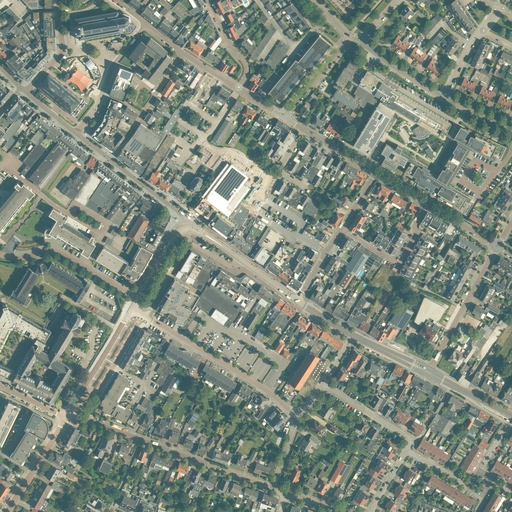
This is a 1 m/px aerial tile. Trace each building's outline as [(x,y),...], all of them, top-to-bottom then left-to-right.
[(22,0),(31,8),(53,7),(52,0),(22,0)] [(128,0),(129,1),(127,3),(136,10),(141,3),(137,0),(128,0)] [(173,7),(172,7),(165,0),(159,0),(159,1),(160,2),(164,6),(169,10),(169,11),(171,9),(173,7)] [(193,0),(197,6),(189,11),(193,15),(204,8),(202,5),(205,4),(202,0),(193,0)] [(216,9),(231,2),(229,0),(224,0),(222,1),(221,0),(219,0),(213,3),(216,9)] [(233,0),(231,2),(216,9),(219,15),(232,8),(231,6),(238,2),(236,0),(233,0)] [(452,10),(459,5),(455,0),(454,0),(452,2),(450,0),(447,3),(452,10)] [(178,20),(182,15),(187,9),(179,1),(173,7),(171,9),(176,13),(174,16),(178,20)] [(288,12),(295,7),(291,2),(292,2),(291,2),(290,3),(285,8),(288,12)] [(456,16),(463,10),(459,5),(452,10),(456,16)] [(148,20),(154,11),(147,6),(141,14),(148,20)] [(169,11),(169,10),(164,6),(160,12),(163,16),(169,11)] [(406,23),(407,18),(410,14),(412,16),(415,13),(407,6),(400,15),(402,17),(401,18),(406,23)] [(9,7),(6,10),(17,21),(17,22),(20,18),(9,7)] [(292,17),(299,12),(295,7),(288,12),(292,17)] [(418,9),(415,12),(422,18),(425,15),(418,9)] [(131,22),(130,18),(130,17),(129,16),(124,13),(123,14),(123,11),(118,12),(117,10),(116,11),(117,11),(112,12),(112,11),(111,11),(111,12),(107,13),(107,12),(106,12),(106,13),(102,14),(102,13),(101,13),(101,14),(96,15),(96,14),(95,14),(96,15),(91,16),(91,15),(90,15),(91,16),(86,17),(86,16),(85,16),(86,17),(82,17),(81,17),(81,18),(76,18),(75,18),(77,25),(74,25),(76,33),(78,33),(79,40),(80,40),(80,39),(84,38),(85,39),(85,38),(89,37),(89,38),(90,38),(90,37),(94,36),(94,37),(95,37),(95,36),(99,35),(99,36),(100,36),(100,35),(104,34),(105,35),(105,34),(110,34),(111,34),(110,33),(115,33),(116,33),(116,35),(116,36),(131,33),(136,26),(133,24),(131,23),(131,22)] [(460,21),(467,15),(463,10),(456,16),(460,21)] [(160,18),(158,16),(160,14),(156,11),(154,13),(153,13),(154,11),(148,20),(155,25),(160,18)] [(54,25),(53,17),(34,18),(33,12),(32,12),(30,14),(34,20),(38,20),(39,28),(44,27),(44,26),(54,25)] [(296,22),(303,17),(299,12),(292,17),(296,22)] [(262,16),(259,18),(264,23),(268,18),(264,13),(262,16)] [(54,30),(54,25),(44,26),(44,27),(39,28),(38,20),(34,20),(30,14),(29,15),(39,31),(54,30)] [(231,14),(225,17),(228,23),(234,20),(231,14)] [(41,35),(39,31),(29,15),(24,19),(26,22),(31,30),(33,32),(38,40),(43,48),(43,49),(50,55),(55,51),(56,49),(55,41),(42,41),(42,35),(41,35)] [(463,26),(471,21),(467,15),(460,21),(463,26)] [(299,27),(306,22),(303,17),(296,22),(299,27)] [(175,25),(170,21),(166,18),(163,21),(162,21),(157,27),(167,35),(172,28),(175,25)] [(264,23),(264,24),(265,25),(270,28),(273,24),(268,18),(264,23)] [(241,26),(240,27),(238,23),(239,22),(238,19),(232,22),(226,25),(227,28),(226,29),(229,34),(236,31),(241,26)] [(212,30),(217,25),(213,21),(208,27),(212,30)] [(471,21),(463,26),(467,31),(471,29),(472,29),(474,28),(474,27),(475,26),(471,21)] [(26,22),(22,25),(27,33),(31,30),(26,22)] [(309,28),(311,27),(310,27),(306,22),(299,27),(303,32),(309,28)] [(14,25),(10,29),(17,38),(23,44),(25,47),(31,42),(29,39),(24,35),(24,34),(22,32),(18,27),(15,24),(14,25)] [(172,28),(167,35),(172,39),(176,35),(177,35),(179,32),(181,33),(186,26),(182,24),(176,31),(172,28)] [(240,34),(247,28),(243,24),(241,26),(236,31),(229,34),(232,40),(239,37),(238,35),(239,33),(240,34)] [(183,37),(187,31),(188,30),(187,28),(186,26),(181,33),(174,41),(179,44),(180,45),(183,48),(184,46),(189,40),(185,38),(184,37),(183,37)] [(0,56),(4,61),(7,58),(13,53),(23,44),(17,38),(10,29),(9,30),(6,33),(2,36),(7,42),(8,40),(12,45),(10,47),(11,48),(9,50),(3,44),(2,42),(0,43),(0,56)] [(424,37),(420,33),(420,34),(418,37),(414,42),(419,46),(425,38),(424,37)] [(251,41),(248,38),(244,34),(237,40),(238,40),(240,43),(237,45),(242,50),(249,43),(249,42),(251,41)] [(457,40),(459,38),(453,34),(451,37),(450,39),(449,38),(447,41),(456,48),(460,43),(457,40)] [(399,40),(401,37),(398,35),(392,44),(398,48),(402,42),(399,40)] [(190,40),(186,47),(191,51),(196,44),(198,40),(193,36),(190,40)] [(222,40),(220,36),(219,37),(216,40),(211,47),(210,49),(213,50),(213,51),(214,51),(218,45),(221,41),(221,40),(222,40)] [(279,102),(282,98),(283,99),(305,73),(308,75),(310,72),(331,45),(320,36),(297,64),(295,63),(294,64),(294,63),(269,93),(279,101),(279,102)] [(148,77),(148,78),(153,82),(162,72),(161,71),(171,58),(166,54),(165,53),(167,51),(150,37),(146,42),(147,42),(145,44),(141,41),(129,56),(138,64),(137,65),(133,64),(132,64),(131,65),(131,66),(131,67),(132,68),(136,70),(135,72),(134,71),(130,83),(131,83),(131,84),(131,85),(131,86),(132,86),(132,87),(133,87),(134,88),(135,88),(136,88),(136,87),(137,87),(138,86),(138,85),(138,84),(138,83),(137,82),(143,74),(148,77)] [(210,48),(216,41),(213,38),(207,45),(210,48)] [(51,56),(50,55),(43,49),(43,48),(38,40),(31,44),(34,50),(38,54),(39,54),(46,60),(46,61),(51,56)] [(198,56),(206,45),(198,40),(196,44),(191,51),(198,56)] [(490,44),(490,45),(486,43),(486,42),(484,40),(483,41),(482,41),(479,47),(490,52),(491,50),(493,45),(490,44)] [(398,48),(403,52),(410,43),(407,41),(405,44),(402,42),(398,48)] [(431,42),(431,41),(430,42),(433,45),(427,53),(430,55),(437,46),(436,45),(431,42)] [(444,43),(443,46),(445,47),(445,48),(445,49),(448,51),(452,53),(453,54),(453,53),(456,48),(447,41),(446,41),(444,43)] [(34,50),(31,44),(31,42),(25,47),(29,51),(33,56),(31,57),(34,59),(41,66),(46,60),(39,54),(38,54),(34,50)] [(256,48),(257,47),(253,44),(252,45),(249,43),(242,50),(246,54),(249,51),(252,55),(253,53),(255,50),(256,48)] [(29,51),(25,47),(23,44),(13,53),(7,58),(4,61),(8,64),(8,65),(9,64),(12,67),(21,58),(22,58),(29,51)] [(285,44),(284,46),(282,49),(280,51),(279,54),(277,56),(275,59),(274,61),(272,64),(276,66),(290,47),(285,44)] [(440,48),(437,46),(430,55),(433,57),(440,48)] [(418,49),(415,47),(409,56),(415,60),(421,51),(418,49)] [(487,58),(490,52),(479,47),(476,52),(485,56),(487,58)] [(211,53),(213,50),(210,49),(205,56),(214,62),(214,61),(218,63),(221,58),(217,55),(216,56),(211,53)] [(30,59),(31,57),(33,56),(29,51),(22,58),(21,58),(12,67),(12,68),(11,68),(12,69),(15,72),(16,71),(22,66),(21,65),(25,60),(27,61),(30,59)] [(427,55),(424,53),(421,51),(415,60),(420,64),(427,55)] [(503,51),(500,58),(506,61),(509,54),(503,51)] [(482,62),(485,56),(476,52),(473,59),(482,62)] [(257,59),(258,56),(253,53),(252,55),(250,57),(260,64),(262,62),(257,59)] [(37,70),(41,66),(34,59),(31,57),(30,59),(32,61),(29,63),(30,64),(37,70)] [(36,71),(37,70),(30,64),(29,63),(32,61),(30,59),(27,61),(27,66),(26,67),(29,70),(34,74),(37,71),(36,71)] [(193,77),(191,81),(187,79),(184,83),(193,88),(202,75),(198,72),(197,74),(186,67),(189,63),(183,59),(178,67),(193,77)] [(262,61),(274,70),(276,67),(263,59),(262,61)] [(432,72),(438,64),(438,63),(435,61),(433,59),(426,68),(432,72)] [(479,68),(482,62),(473,59),(471,65),(479,68)] [(27,66),(27,61),(25,60),(21,65),(22,66),(16,71),(17,72),(22,77),(29,70),(26,67),(27,66)] [(353,76),(354,75),(359,66),(350,60),(346,68),(345,67),(334,85),(338,88),(333,96),(354,109),(355,109),(358,103),(360,100),(355,97),(343,90),(349,79),(352,81),(353,78),(354,77),(353,76)] [(231,73),(232,71),(235,66),(232,64),(233,63),(229,61),(227,64),(223,62),(218,69),(224,72),(226,69),(231,73)] [(439,68),(437,66),(438,64),(432,72),(437,76),(444,67),(441,65),(439,68)] [(130,83),(134,71),(134,70),(133,71),(120,66),(120,65),(119,67),(109,95),(123,100),(130,83)] [(247,87),(253,91),(258,84),(256,83),(258,79),(257,78),(258,76),(264,69),(262,67),(255,75),(253,74),(250,80),(252,81),(247,87)] [(480,72),(485,74),(489,76),(490,77),(491,74),(490,73),(491,73),(483,69),(482,69),(481,69),(480,72)] [(28,80),(34,74),(29,70),(22,77),(26,81),(28,80)] [(485,74),(480,72),(476,70),(474,73),(473,75),(472,77),(481,81),(485,74)] [(356,95),(355,97),(360,100),(358,103),(360,104),(368,109),(373,112),(380,100),(396,110),(420,124),(419,125),(413,129),(417,135),(420,133),(423,137),(424,137),(425,137),(426,136),(427,136),(428,135),(429,134),(430,132),(431,130),(439,135),(440,133),(443,134),(445,131),(448,132),(449,129),(452,124),(397,90),(396,91),(383,83),(383,82),(383,81),(367,71),(364,77),(363,76),(361,80),(362,80),(354,93),(356,95)] [(49,73),(37,87),(70,114),(81,100),(49,73)] [(206,84),(212,89),(217,81),(207,74),(200,85),(204,87),(206,84)] [(467,89),(470,82),(467,81),(468,79),(464,78),(461,86),(467,89)] [(165,86),(172,91),(177,83),(182,87),(184,84),(177,79),(174,83),(170,80),(165,86)] [(467,89),(473,92),(477,83),(473,82),(473,83),(470,82),(467,89)] [(0,103),(2,105),(13,92),(6,85),(4,88),(3,87),(1,90),(0,89),(0,103)] [(168,98),(172,91),(165,86),(161,93),(166,96),(163,100),(171,105),(173,102),(168,98)] [(485,97),(488,90),(486,89),(486,88),(482,86),(479,94),(485,97)] [(226,100),(231,93),(221,87),(217,94),(214,92),(209,100),(214,103),(218,97),(220,98),(221,97),(226,100)] [(488,90),(485,97),(491,100),(493,95),(495,96),(499,89),(495,87),(493,91),(491,90),(491,91),(488,90)] [(319,90),(317,92),(330,101),(332,99),(319,90)] [(308,99),(310,101),(314,96),(318,99),(321,96),(315,91),(308,99)] [(4,112),(0,116),(0,126),(5,131),(13,122),(20,112),(19,111),(26,103),(26,102),(25,102),(19,97),(18,97),(18,96),(18,95),(16,97),(4,112)] [(503,106),(506,99),(503,98),(504,97),(500,95),(497,103),(503,106)] [(120,108),(122,103),(110,98),(108,106),(107,106),(107,107),(117,110),(126,114),(135,119),(138,113),(127,105),(124,110),(120,108)] [(138,104),(144,107),(147,101),(142,98),(138,104)] [(168,109),(162,105),(164,102),(158,98),(157,99),(156,99),(155,100),(156,101),(154,104),(158,107),(157,110),(164,115),(169,118),(171,115),(166,112),(168,109)] [(503,106),(509,109),(511,102),(511,100),(509,99),(509,100),(506,99),(503,106)] [(237,100),(230,110),(237,114),(243,104),(237,100)] [(356,140),(353,145),(361,150),(360,150),(361,151),(362,149),(365,151),(364,152),(370,155),(377,144),(377,143),(381,137),(382,137),(381,137),(383,133),(382,132),(383,129),(385,130),(386,130),(385,130),(387,126),(386,125),(387,123),(389,124),(390,123),(389,122),(391,119),(391,120),(392,119),(391,119),(392,116),(393,117),(393,116),(395,113),(396,110),(380,100),(373,112),(370,117),(372,118),(370,121),(369,120),(366,123),(368,125),(366,127),(365,127),(362,130),(364,131),(362,134),(360,133),(358,137),(359,138),(360,138),(358,141),(356,140)] [(328,110),(332,105),(328,101),(324,107),(328,110)] [(29,113),(33,108),(28,105),(28,104),(27,103),(26,103),(19,111),(20,112),(13,122),(5,131),(2,136),(8,141),(10,139),(16,130),(20,127),(23,121),(25,118),(24,118),(27,115),(28,113),(29,113)] [(307,107),(309,105),(306,103),(304,106),(304,105),(300,110),(302,111),(300,113),(305,117),(310,109),(307,107)] [(242,123),(251,109),(247,106),(242,113),(244,114),(242,117),(241,117),(239,121),(242,123)] [(131,124),(135,119),(126,114),(117,110),(107,107),(105,113),(117,118),(131,124)] [(128,141),(117,154),(130,164),(145,143),(157,150),(167,133),(170,130),(176,120),(179,115),(182,111),(176,107),(162,129),(153,123),(150,128),(141,122),(133,134),(128,141)] [(35,113),(36,111),(33,108),(29,113),(28,113),(27,115),(24,118),(25,118),(23,121),(20,127),(16,130),(19,133),(22,129),(25,131),(28,126),(37,114),(35,113)] [(251,109),(242,123),(245,125),(248,121),(247,121),(249,118),(251,119),(256,112),(251,109)] [(162,118),(164,115),(157,110),(155,112),(152,111),(150,114),(148,113),(144,119),(150,123),(154,116),(158,119),(160,116),(162,118)] [(316,126),(325,114),(323,112),(319,118),(317,117),(312,123),(316,126)] [(36,133),(46,120),(38,113),(37,114),(28,126),(25,131),(27,133),(31,129),(36,132),(36,133)] [(127,132),(131,124),(117,118),(105,113),(102,121),(92,135),(98,139),(110,124),(121,128),(120,130),(127,132)] [(259,122),(264,126),(266,124),(265,123),(268,120),(267,119),(267,118),(264,116),(263,117),(260,114),(251,128),(255,130),(257,126),(256,126),(259,122)] [(329,121),(326,119),(328,115),(326,114),(325,114),(316,126),(318,127),(321,129),(322,127),(324,129),(327,125),(332,118),(331,117),(329,121)] [(212,140),(219,144),(232,123),(225,119),(212,140)] [(278,119),(271,130),(278,135),(281,130),(285,124),(278,119)] [(331,133),(335,126),(333,124),(335,121),(332,119),(326,129),(331,133)] [(35,145),(52,124),(46,120),(36,133),(36,132),(30,140),(17,157),(22,161),(35,144),(35,145)] [(32,169),(62,132),(52,124),(35,145),(35,144),(22,161),(27,165),(32,169)] [(124,136),(127,132),(120,130),(121,128),(110,124),(98,139),(113,151),(124,136)] [(285,124),(281,130),(286,133),(290,127),(285,124)] [(335,126),(331,133),(337,136),(343,126),(340,124),(338,127),(335,126)] [(262,128),(258,135),(261,138),(262,137),(266,130),(262,128)] [(469,130),(465,128),(464,130),(460,128),(454,137),(458,139),(459,139),(469,145),(473,147),(473,148),(477,150),(477,149),(481,151),(480,151),(484,153),(485,153),(488,154),(488,155),(494,158),(495,155),(496,156),(500,158),(505,149),(505,148),(504,148),(501,147),(502,145),(500,143),(498,142),(498,143),(497,145),(494,143),(495,141),(492,140),(490,139),(490,141),(486,139),(487,137),(485,136),(483,135),(483,136),(482,137),(479,136),(480,134),(477,132),(476,132),(473,136),(471,135),(470,135),(469,134),(470,134),(467,133),(469,130)] [(261,138),(260,140),(263,143),(270,133),(266,130),(261,138)] [(280,144),(271,157),(278,162),(287,148),(288,146),(289,147),(297,135),(296,134),(295,136),(294,135),(294,134),(289,131),(282,142),(281,141),(283,137),(282,137),(280,138),(278,139),(277,142),(280,144)] [(68,149),(69,148),(70,149),(71,150),(77,144),(75,143),(74,142),(62,132),(32,169),(27,165),(21,172),(38,186),(68,149)] [(241,137),(236,133),(228,145),(233,148),(241,137)] [(175,139),(167,134),(157,151),(150,162),(151,163),(147,168),(142,176),(147,179),(152,172),(154,173),(160,164),(163,159),(165,155),(175,139)] [(8,148),(15,140),(11,137),(10,139),(8,141),(5,145),(8,148)] [(298,153),(303,156),(302,158),(306,161),(309,156),(313,149),(310,146),(311,144),(308,143),(308,142),(307,142),(305,141),(298,153)] [(452,154),(445,165),(448,167),(446,170),(443,168),(438,177),(448,184),(451,179),(450,179),(456,170),(461,161),(466,152),(467,152),(469,148),(459,141),(453,151),(456,153),(455,155),(452,154)] [(410,147),(418,152),(421,147),(413,143),(410,147)] [(77,144),(71,150),(67,156),(68,156),(68,157),(74,162),(73,163),(73,164),(74,163),(77,158),(76,157),(83,149),(77,144)] [(150,162),(157,151),(145,144),(130,166),(129,167),(140,174),(149,162),(150,162)] [(409,157),(395,149),(387,144),(383,150),(387,153),(385,155),(386,155),(383,162),(386,164),(392,168),(392,167),(395,169),(399,163),(400,164),(401,162),(405,164),(409,157)] [(177,158),(184,148),(180,145),(173,155),(177,158)] [(316,167),(323,155),(319,152),(320,150),(318,149),(318,148),(317,148),(315,147),(313,149),(309,156),(314,159),(311,164),(316,167)] [(79,167),(80,165),(80,166),(89,153),(84,149),(77,158),(74,163),(79,167)] [(196,152),(190,160),(195,164),(201,155),(196,152)] [(93,169),(99,160),(92,155),(85,164),(93,169)] [(164,168),(170,159),(165,155),(163,159),(160,164),(154,173),(152,172),(147,179),(154,184),(164,168)] [(316,167),(320,169),(323,164),(328,168),(334,159),(332,157),(331,157),(328,155),(327,157),(323,155),(316,167)] [(338,168),(341,164),(343,161),(337,157),(335,161),(334,161),(327,171),(331,174),(334,169),(337,171),(338,169),(338,168),(339,168),(338,168)] [(303,166),(306,161),(302,158),(299,163),(293,160),(288,169),(290,170),(291,171),(293,172),(295,171),(298,173),(303,166)] [(413,158),(411,161),(405,172),(408,174),(410,172),(417,176),(415,178),(419,180),(418,182),(422,185),(423,183),(430,187),(428,189),(432,191),(434,189),(440,193),(438,197),(442,200),(443,197),(446,199),(445,202),(449,204),(450,202),(453,204),(452,206),(456,208),(457,206),(460,208),(459,210),(463,212),(464,210),(468,213),(473,203),(470,201),(469,201),(468,201),(469,198),(464,195),(463,195),(460,193),(457,190),(456,191),(453,189),(453,188),(449,186),(449,187),(435,178),(428,173),(428,174),(425,172),(426,170),(422,167),(415,163),(413,162),(415,159),(413,158)] [(182,167),(175,162),(170,159),(164,168),(154,184),(166,192),(167,190),(171,183),(169,182),(173,175),(175,177),(177,174),(175,172),(177,168),(180,170),(182,167)] [(101,182),(110,169),(99,160),(93,169),(89,175),(90,175),(74,199),(85,205),(101,182)] [(226,162),(197,202),(200,204),(198,207),(204,212),(203,212),(209,216),(210,216),(212,217),(209,221),(222,233),(222,234),(226,237),(226,236),(230,239),(236,230),(237,230),(247,214),(249,210),(239,202),(250,188),(242,182),(246,176),(226,162)] [(348,173),(352,166),(346,163),(342,170),(341,171),(338,177),(340,179),(343,174),(342,174),(344,171),(348,173)] [(308,179),(316,167),(311,164),(308,169),(303,166),(298,173),(297,175),(299,176),(300,177),(303,178),(304,176),(308,179)] [(208,169),(204,166),(199,172),(201,173),(198,176),(195,177),(194,177),(190,184),(190,187),(190,188),(191,188),(190,190),(192,191),(193,189),(193,190),(194,190),(197,189),(198,189),(202,182),(202,179),(201,178),(203,175),(204,175),(208,169)] [(348,174),(345,181),(350,183),(349,184),(354,177),(358,170),(352,166),(348,173),(348,174)] [(322,178),(317,174),(320,169),(316,167),(308,179),(312,181),(311,183),(314,185),(313,185),(314,186),(314,185),(317,187),(322,178)] [(65,185),(61,190),(65,193),(64,194),(73,200),(73,199),(74,199),(90,175),(89,175),(81,169),(78,173),(73,180),(70,178),(66,183),(65,185)] [(98,213),(124,180),(110,169),(101,182),(85,205),(98,213)] [(337,171),(333,177),(336,179),(338,177),(341,171),(338,169),(337,171)] [(365,178),(367,175),(358,170),(354,177),(349,184),(348,186),(352,188),(355,183),(355,182),(356,179),(358,180),(356,182),(361,185),(363,181),(363,180),(364,180),(365,178)] [(0,238),(6,243),(14,234),(22,240),(19,244),(20,245),(23,245),(26,245),(31,245),(34,244),(39,242),(41,240),(43,239),(44,238),(46,235),(47,236),(48,236),(49,236),(50,235),(51,235),(52,235),(52,234),(87,256),(95,243),(96,241),(92,239),(94,236),(91,234),(90,237),(89,238),(92,239),(96,241),(95,243),(86,237),(87,236),(90,230),(67,216),(57,209),(53,207),(35,192),(23,182),(21,181),(10,171),(8,174),(6,176),(4,179),(0,175),(0,238)] [(171,183),(167,190),(178,198),(182,191),(182,190),(183,190),(185,187),(179,183),(178,183),(176,182),(177,180),(175,179),(171,184),(171,183)] [(105,217),(130,185),(124,180),(98,213),(105,217)] [(283,181),(281,180),(275,189),(281,192),(278,197),(282,200),(285,195),(289,188),(285,185),(286,184),(284,182),(283,181)] [(382,193),(386,187),(381,183),(379,187),(376,185),(371,192),(375,195),(376,193),(380,196),(382,193)] [(487,190),(490,193),(495,186),(492,184),(487,190)] [(124,201),(134,188),(130,185),(105,217),(109,220),(118,208),(122,203),(124,201)] [(291,206),(299,194),(295,191),(296,189),(293,188),(294,187),(293,187),(290,186),(289,188),(285,195),(290,198),(287,203),(291,206)] [(387,197),(392,190),(386,187),(382,193),(384,195),(381,200),(384,202),(387,197)] [(138,197),(140,195),(141,193),(134,188),(124,201),(122,203),(126,206),(124,209),(126,211),(135,199),(136,199),(137,198),(138,197)] [(511,200),(511,196),(511,195),(511,193),(511,192),(506,188),(502,194),(505,196),(503,199),(510,204),(511,200)] [(299,203),(304,207),(307,201),(310,198),(307,197),(308,196),(307,196),(304,194),(303,196),(299,194),(291,206),(295,209),(299,203)] [(396,206),(401,198),(394,194),(392,198),(391,197),(388,202),(392,204),(396,206)] [(161,209),(159,208),(158,208),(159,207),(142,196),(137,204),(140,206),(139,208),(143,210),(141,214),(140,214),(127,236),(136,241),(136,242),(146,225),(150,220),(149,220),(152,216),(153,216),(155,218),(161,209)] [(503,199),(500,197),(494,206),(501,210),(502,208),(506,210),(510,204),(503,199)] [(402,213),(406,206),(405,206),(408,202),(401,198),(396,206),(400,209),(398,212),(400,213),(402,213)] [(374,208),(375,205),(377,206),(378,203),(373,200),(371,203),(367,200),(363,206),(369,209),(372,211),(374,207),(374,208)] [(307,201),(304,207),(302,210),(313,216),(318,208),(314,206),(311,204),(307,201)] [(414,214),(419,206),(412,202),(407,212),(410,213),(411,212),(414,214)] [(118,208),(109,220),(119,225),(126,215),(118,208)] [(333,217),(339,222),(343,216),(339,214),(339,213),(336,211),(337,210),(334,208),(332,212),(335,214),(333,217)] [(383,209),(380,213),(386,218),(389,213),(383,209)] [(441,237),(449,225),(442,221),(442,220),(434,215),(427,212),(420,224),(441,237)] [(482,220),(482,221),(489,225),(492,219),(498,222),(500,218),(495,215),(495,214),(492,212),(489,217),(485,215),(482,219),(483,219),(482,220)] [(230,240),(239,247),(246,238),(245,238),(252,227),(253,226),(257,219),(256,218),(248,213),(241,223),(236,231),(236,232),(235,234),(232,237),(230,240)] [(371,218),(364,214),(363,215),(359,213),(356,218),(363,223),(366,219),(369,221),(371,218)] [(483,219),(482,219),(472,213),(467,220),(478,226),(482,221),(482,220),(483,219)] [(374,216),(372,219),(376,222),(380,225),(380,224),(382,221),(379,219),(378,219),(374,216)] [(318,221),(316,224),(318,226),(319,225),(323,228),(325,226),(326,226),(328,223),(332,225),(336,227),(339,222),(333,217),(331,221),(328,219),(326,221),(323,220),(321,223),(318,221)] [(356,218),(352,224),(357,227),(356,228),(363,232),(367,225),(363,223),(356,218)] [(246,238),(239,247),(247,253),(252,246),(258,236),(266,224),(257,219),(253,226),(252,227),(245,238),(246,238)] [(304,230),(302,234),(318,244),(320,240),(323,242),(326,238),(327,238),(328,236),(327,235),(328,235),(322,231),(324,229),(323,228),(319,225),(318,226),(316,224),(310,221),(309,223),(310,224),(313,226),(316,227),(314,229),(314,230),(318,232),(321,234),(318,238),(315,237),(304,230)] [(352,224),(349,229),(354,232),(360,235),(363,232),(356,228),(357,227),(352,224)] [(438,243),(437,245),(439,247),(440,248),(444,242),(443,241),(446,238),(446,236),(453,241),(457,235),(458,234),(455,232),(455,231),(453,231),(455,227),(449,224),(449,225),(441,237),(438,243)] [(154,245),(156,246),(162,234),(146,225),(136,242),(151,251),(154,245)] [(268,226),(259,241),(262,243),(271,228),(268,226)] [(406,235),(407,233),(403,231),(405,229),(400,226),(398,228),(395,233),(404,238),(405,238),(407,236),(406,235)] [(115,236),(119,231),(113,228),(110,233),(115,236)] [(385,234),(377,229),(372,237),(375,238),(373,242),(378,245),(384,236),(385,234)] [(404,239),(404,238),(395,233),(391,240),(391,239),(390,240),(384,236),(378,245),(379,245),(385,249),(386,248),(388,249),(388,250),(394,254),(398,248),(397,247),(399,245),(400,245),(404,239)] [(460,235),(455,242),(461,245),(465,238),(460,235)] [(356,245),(357,245),(358,243),(357,243),(353,240),(346,236),(340,246),(342,247),(340,249),(343,251),(345,249),(346,249),(350,242),(355,246),(356,246),(356,245)] [(432,243),(434,240),(427,236),(425,239),(421,236),(420,238),(419,238),(417,240),(418,241),(422,244),(427,247),(427,246),(430,242),(432,243)] [(104,242),(109,246),(113,240),(107,237),(104,242)] [(465,238),(461,245),(467,249),(471,241),(465,238)] [(136,242),(132,240),(126,252),(134,257),(130,264),(124,260),(125,259),(119,256),(118,257),(103,247),(96,258),(120,273),(123,274),(126,274),(126,272),(128,272),(131,277),(131,278),(132,278),(133,278),(133,279),(134,279),(135,279),(136,279),(136,278),(137,278),(137,277),(138,277),(140,274),(142,271),(144,267),(146,264),(148,259),(152,252),(151,251),(136,242)] [(471,241),(467,249),(472,252),(476,245),(471,241)] [(254,249),(250,255),(252,256),(251,257),(252,258),(252,257),(253,256),(255,257),(253,259),(256,261),(257,259),(258,260),(257,262),(258,262),(259,261),(261,262),(259,263),(262,265),(263,263),(265,265),(263,266),(266,268),(266,267),(275,255),(272,253),(271,252),(270,252),(269,254),(262,248),(263,246),(261,245),(258,243),(254,249)] [(275,255),(266,267),(266,268),(267,268),(272,272),(276,275),(285,261),(291,251),(292,249),(287,246),(286,248),(282,246),(284,244),(282,243),(281,245),(277,251),(275,255)] [(427,247),(422,244),(421,246),(416,244),(413,249),(417,252),(422,255),(422,254),(425,257),(425,256),(428,251),(427,251),(429,248),(427,246),(427,247)] [(351,253),(350,255),(353,257),(354,255),(354,254),(359,247),(357,245),(356,245),(356,246),(351,253)] [(476,245),(472,252),(474,253),(477,254),(477,255),(478,255),(482,248),(476,245)] [(306,253),(305,255),(307,256),(308,256),(307,257),(310,258),(313,260),(314,259),(315,259),(316,256),(318,252),(311,249),(309,248),(307,252),(306,253)] [(356,276),(363,266),(366,261),(369,256),(368,255),(366,254),(363,252),(361,251),(358,249),(349,263),(347,265),(347,266),(345,268),(346,269),(354,274),(356,276)] [(194,266),(200,255),(191,250),(180,269),(180,270),(176,276),(182,279),(185,282),(189,275),(194,266)] [(295,271),(302,260),(306,253),(302,250),(290,268),(295,271)] [(422,255),(417,252),(416,254),(411,252),(408,257),(419,264),(422,259),(425,260),(427,257),(425,256),(425,257),(422,254),(422,255)] [(191,285),(207,259),(200,255),(194,266),(189,275),(185,282),(191,285)] [(453,264),(456,258),(450,255),(447,261),(452,264),(453,264)] [(330,262),(336,266),(340,261),(333,257),(330,262)] [(420,264),(419,264),(408,257),(405,262),(410,265),(408,268),(412,270),(415,272),(420,264)] [(499,274),(507,260),(501,257),(500,257),(499,257),(498,259),(499,260),(496,265),(500,267),(499,269),(498,269),(494,276),(499,279),(501,275),(499,274)] [(197,289),(212,262),(207,259),(191,285),(197,289)] [(302,260),(295,271),(294,274),(294,277),(289,284),(297,290),(306,276),(302,272),(304,269),(308,272),(312,266),(302,260)] [(509,271),(511,265),(511,263),(507,260),(499,274),(501,275),(502,276),(504,272),(503,272),(505,269),(508,271),(509,271)] [(285,261),(276,275),(281,279),(286,283),(291,276),(293,272),(288,268),(289,267),(288,266),(289,264),(285,261)] [(471,267),(467,264),(465,263),(462,262),(461,261),(458,267),(459,268),(469,273),(472,267),(471,267)] [(9,296),(26,306),(30,299),(25,296),(39,274),(45,272),(76,291),(72,298),(79,302),(85,291),(85,292),(90,285),(89,285),(91,282),(84,278),(82,280),(52,262),(48,268),(46,266),(47,265),(46,265),(46,266),(43,265),(43,262),(36,264),(37,266),(36,268),(35,268),(35,269),(34,271),(28,267),(15,290),(13,289),(9,296)] [(213,274),(217,267),(218,266),(212,262),(197,289),(202,292),(213,274)] [(334,270),(336,266),(330,262),(325,270),(334,275),(332,278),(334,280),(337,281),(341,276),(336,273),(337,272),(334,270)] [(412,281),(414,283),(416,280),(416,279),(412,277),(415,272),(412,270),(408,268),(404,265),(403,265),(401,268),(402,268),(400,270),(401,271),(405,273),(403,276),(412,281)] [(220,269),(217,267),(213,274),(202,292),(200,296),(192,309),(197,312),(199,308),(206,312),(210,315),(216,319),(216,318),(220,321),(220,322),(226,326),(226,325),(228,327),(241,308),(244,309),(260,284),(247,275),(247,276),(247,277),(245,277),(245,276),(243,278),(240,282),(220,269)] [(466,279),(469,273),(459,268),(456,273),(459,275),(466,279)] [(345,288),(354,274),(346,269),(343,274),(337,283),(345,288)] [(428,281),(433,273),(430,271),(425,278),(426,279),(428,281)] [(440,272),(436,277),(442,280),(445,275),(440,272)] [(463,284),(466,279),(459,275),(456,281),(463,284)] [(171,283),(156,309),(181,324),(182,325),(182,324),(184,322),(185,319),(187,317),(189,314),(190,312),(192,309),(200,296),(187,289),(189,287),(174,278),(171,283)] [(463,284),(456,281),(452,279),(449,284),(453,286),(460,290),(463,284)] [(332,290),(337,281),(334,280),(333,283),(332,282),(324,295),(323,294),(322,297),(320,296),(316,302),(322,306),(331,290),(332,290)] [(264,288),(260,284),(244,309),(240,315),(244,317),(258,297),(259,298),(260,299),(252,310),(251,312),(253,314),(245,326),(249,329),(260,312),(262,310),(265,305),(268,301),(273,293),(265,288),(264,288)] [(487,284),(484,290),(493,296),(495,295),(496,293),(495,292),(497,291),(498,292),(504,290),(494,284),(493,287),(487,284)] [(457,296),(460,290),(453,286),(449,292),(457,296)] [(316,302),(320,296),(320,295),(322,292),(316,288),(310,299),(316,302)] [(490,302),(493,296),(484,290),(479,299),(486,302),(487,300),(490,302)] [(371,294),(369,293),(366,291),(347,321),(355,326),(356,325),(359,327),(367,315),(360,311),(371,294)] [(276,303),(279,298),(280,297),(281,296),(274,292),(273,293),(268,301),(273,304),(275,302),(276,303)] [(355,297),(357,294),(355,292),(353,295),(352,295),(350,299),(349,301),(339,316),(346,320),(349,314),(347,313),(352,305),(357,298),(355,297)] [(453,302),(457,296),(449,292),(446,298),(453,302)] [(338,304),(341,298),(338,296),(335,301),(334,303),(333,302),(332,303),(329,301),(325,308),(333,312),(337,304),(338,304)] [(414,320),(414,321),(415,321),(421,325),(423,322),(425,323),(423,326),(420,331),(427,335),(427,336),(431,339),(432,339),(435,341),(438,336),(435,334),(440,326),(436,323),(438,320),(439,320),(447,308),(447,307),(447,306),(446,306),(425,296),(424,296),(424,297),(414,320)] [(275,310),(271,317),(274,319),(281,309),(285,302),(279,298),(276,303),(275,305),(272,308),(275,310)] [(347,298),(346,300),(342,298),(341,298),(338,304),(337,304),(333,312),(339,316),(349,301),(350,299),(347,298)] [(285,302),(281,309),(274,319),(272,322),(269,326),(274,329),(277,325),(282,329),(289,320),(291,316),(296,310),(285,302)] [(369,333),(369,334),(376,338),(381,330),(378,329),(380,324),(379,324),(381,320),(383,321),(387,314),(386,313),(389,308),(392,304),(389,302),(380,315),(376,322),(374,325),(369,333)] [(398,326),(403,329),(414,311),(401,303),(388,324),(387,324),(383,330),(381,329),(381,330),(376,338),(382,341),(385,335),(390,338),(398,326)] [(501,309),(494,306),(489,303),(486,307),(498,314),(501,310),(500,310),(501,309)] [(60,325),(64,327),(57,339),(49,334),(51,330),(43,326),(22,314),(22,313),(7,305),(3,306),(0,311),(0,373),(10,378),(12,379),(11,381),(19,385),(28,389),(27,389),(36,393),(44,397),(53,401),(62,386),(64,383),(63,383),(72,369),(73,369),(73,368),(56,358),(72,332),(76,334),(85,319),(82,317),(81,317),(80,314),(81,313),(80,313),(80,314),(77,312),(77,311),(76,312),(73,313),(73,312),(72,312),(73,313),(71,315),(69,314),(69,313),(69,314),(67,314),(66,314),(67,315),(64,319),(62,318),(62,319),(61,319),(60,321),(60,322),(61,323),(61,324),(60,325)] [(498,314),(486,307),(485,310),(476,305),(473,311),(477,313),(475,316),(480,318),(483,312),(487,315),(488,312),(490,313),(496,317),(497,315),(498,314)] [(290,325),(293,327),(291,330),(295,332),(304,318),(301,316),(301,315),(301,314),(299,313),(298,313),(290,325)] [(368,323),(365,322),(367,319),(368,319),(370,315),(368,314),(367,315),(359,327),(359,328),(366,332),(371,325),(368,323)] [(481,340),(470,356),(474,359),(480,350),(480,349),(498,323),(506,328),(508,324),(497,315),(496,317),(491,324),(490,325),(481,339),(481,340)] [(303,333),(303,332),(305,329),(310,321),(309,320),(308,319),(307,319),(306,319),(304,318),(295,332),(298,334),(300,331),(303,333)] [(307,343),(318,326),(312,322),(311,323),(307,330),(308,330),(301,339),(307,343)] [(322,332),(324,330),(322,329),(318,326),(307,343),(312,347),(322,331),(322,332)] [(159,335),(150,330),(148,328),(146,331),(142,328),(137,336),(146,341),(148,337),(149,337),(151,335),(156,339),(159,335)] [(261,341),(266,332),(260,329),(255,337),(261,341)] [(313,347),(311,349),(318,353),(330,334),(326,331),(324,330),(322,332),(322,331),(312,347),(313,347)] [(329,343),(333,336),(330,334),(318,353),(311,349),(289,382),(299,389),(313,367),(320,356),(328,343),(329,343)] [(149,345),(150,343),(146,341),(137,336),(134,342),(144,348),(147,344),(149,345)] [(336,353),(343,343),(343,342),(333,336),(329,343),(328,343),(320,356),(324,358),(330,349),(336,353)] [(481,340),(481,339),(475,336),(473,339),(471,343),(472,344),(464,355),(455,349),(450,358),(454,360),(452,362),(457,366),(462,359),(466,362),(470,356),(481,340)] [(279,353),(285,344),(279,340),(273,349),(279,353)] [(148,350),(144,348),(134,342),(130,348),(138,352),(140,348),(146,352),(148,350)] [(182,350),(180,349),(173,345),(170,344),(170,345),(169,344),(164,353),(167,354),(168,354),(171,356),(170,358),(173,360),(175,358),(180,362),(179,364),(183,366),(184,364),(187,366),(190,368),(191,365),(195,368),(199,362),(199,361),(195,358),(191,356),(191,354),(190,352),(188,350),(186,350),(183,350),(182,350)] [(138,352),(130,348),(127,353),(134,358),(137,359),(138,360),(141,353),(138,352)] [(363,353),(355,348),(343,365),(344,366),(346,366),(351,370),(352,369),(354,370),(356,368),(358,363),(357,363),(363,353)] [(287,359),(291,353),(283,349),(280,354),(287,359)] [(131,364),(134,358),(127,353),(124,359),(131,364)] [(363,366),(363,367),(369,359),(363,355),(358,363),(356,368),(354,370),(353,372),(358,374),(358,375),(359,374),(359,373),(363,366)] [(174,364),(168,361),(161,356),(160,357),(157,362),(161,364),(156,372),(160,374),(155,382),(162,386),(174,364)] [(330,361),(324,358),(320,356),(313,367),(299,389),(300,389),(298,392),(306,398),(330,361)] [(481,378),(478,376),(480,373),(488,361),(485,358),(477,371),(475,374),(471,381),(476,385),(481,378)] [(123,360),(120,366),(127,370),(129,367),(136,370),(138,368),(131,364),(124,359),(123,360)] [(371,361),(370,361),(366,368),(363,367),(363,366),(359,373),(359,374),(358,375),(358,374),(356,377),(361,380),(366,372),(371,375),(377,364),(374,363),(374,362),(372,361),(371,361)] [(468,364),(466,362),(455,378),(461,382),(466,375),(465,374),(467,372),(464,370),(468,364)] [(227,389),(230,391),(234,383),(231,381),(231,380),(213,369),(212,370),(209,368),(210,367),(206,364),(205,366),(205,365),(201,371),(201,372),(202,371),(205,374),(204,376),(207,378),(206,380),(213,384),(214,382),(219,385),(218,387),(225,391),(227,389)] [(377,364),(371,375),(376,378),(374,381),(378,383),(375,387),(376,388),(379,390),(379,389),(381,387),(386,379),(381,377),(382,376),(383,376),(386,372),(382,370),(383,368),(382,366),(381,365),(380,366),(377,364)] [(384,382),(389,385),(391,380),(392,381),(394,377),(395,377),(396,374),(401,376),(404,369),(403,369),(403,368),(402,368),(401,368),(396,365),(395,367),(389,379),(387,377),(384,382)] [(353,372),(354,370),(352,369),(351,370),(346,366),(343,370),(341,369),(338,373),(336,375),(339,377),(343,380),(346,376),(348,378),(353,372)] [(472,367),(467,376),(469,378),(475,369),(472,367)] [(410,379),(412,374),(410,373),(410,371),(408,371),(407,371),(406,371),(401,381),(405,383),(406,381),(408,382),(407,385),(405,384),(396,398),(399,399),(409,384),(412,380),(410,379)] [(495,381),(501,384),(506,374),(500,371),(495,381)] [(127,386),(130,380),(119,373),(107,394),(106,393),(100,403),(103,405),(101,408),(111,413),(110,414),(111,415),(112,416),(114,416),(114,415),(125,422),(132,410),(126,406),(125,408),(116,402),(125,385),(127,386)] [(170,374),(161,390),(168,394),(173,386),(177,379),(177,378),(170,374)] [(412,380),(409,384),(416,388),(416,389),(421,391),(422,389),(423,387),(422,386),(425,380),(415,374),(415,375),(414,375),(412,380)] [(486,377),(480,387),(488,392),(492,386),(492,385),(487,383),(490,379),(486,377)] [(425,380),(422,386),(423,387),(422,389),(429,393),(428,396),(431,398),(432,398),(435,392),(434,392),(431,390),(434,385),(425,380)] [(511,388),(511,381),(511,384),(507,391),(504,390),(500,398),(501,398),(501,399),(502,400),(503,400),(505,401),(511,388)] [(235,387),(226,401),(234,406),(236,402),(233,401),(238,394),(246,399),(246,398),(248,399),(250,395),(249,394),(252,390),(242,383),(238,389),(235,387)] [(497,396),(501,387),(498,386),(499,386),(496,384),(493,383),(492,385),(492,386),(488,392),(497,396)] [(381,387),(379,389),(389,395),(390,393),(381,387)] [(435,392),(432,398),(437,401),(438,399),(439,400),(441,400),(442,398),(446,391),(439,387),(436,393),(435,392)] [(412,391),(409,398),(412,400),(415,402),(417,403),(418,400),(416,399),(421,391),(416,389),(414,392),(412,391)] [(259,405),(264,397),(258,394),(255,399),(252,397),(249,403),(254,406),(256,403),(259,405)] [(377,396),(373,402),(371,405),(377,409),(380,404),(383,405),(387,399),(381,395),(380,397),(377,396)] [(140,405),(146,408),(146,407),(150,400),(145,397),(140,405)] [(258,415),(257,417),(260,419),(261,417),(264,413),(268,407),(265,405),(268,400),(264,397),(259,405),(261,407),(259,410),(261,411),(258,415)] [(394,407),(393,407),(395,404),(387,399),(384,406),(386,407),(383,413),(388,416),(389,413),(390,413),(394,407)] [(0,444),(0,445),(17,409),(19,410),(21,406),(19,406),(20,405),(10,401),(9,401),(8,400),(7,404),(8,405),(6,407),(5,407),(3,411),(5,411),(3,414),(2,413),(0,417),(1,418),(0,420),(0,444)] [(437,414),(437,413),(444,402),(439,400),(434,409),(430,407),(428,409),(433,412),(436,414),(437,414)] [(319,413),(327,418),(334,407),(327,403),(325,406),(326,407),(325,408),(323,407),(319,413)] [(467,413),(468,413),(468,414),(470,415),(470,414),(471,414),(472,415),(476,417),(480,410),(471,405),(470,407),(467,413)] [(144,411),(143,412),(147,414),(145,418),(144,418),(141,424),(144,426),(143,427),(146,429),(147,428),(151,422),(153,418),(150,416),(151,413),(148,412),(150,409),(146,407),(146,408),(144,411)] [(275,417),(278,413),(280,412),(275,407),(263,419),(266,422),(268,420),(270,422),(268,424),(268,425),(274,418),(275,417)] [(398,422),(403,414),(404,412),(397,408),(394,412),(397,413),(394,418),(396,420),(396,421),(398,422)] [(486,421),(490,415),(481,410),(477,416),(474,423),(481,426),(482,423),(484,424),(486,421)] [(40,416),(38,415),(33,412),(25,427),(28,429),(11,457),(21,463),(20,462),(22,459),(23,460),(27,454),(26,454),(27,451),(28,452),(32,446),(31,445),(33,443),(34,443),(37,438),(35,436),(37,433),(42,436),(43,437),(46,431),(47,429),(47,427),(47,424),(46,424),(46,425),(43,423),(45,420),(45,421),(44,419),(42,417),(40,416)] [(194,412),(187,423),(190,425),(195,416),(198,418),(199,416),(194,412)] [(129,417),(127,421),(134,425),(136,422),(137,423),(140,418),(140,417),(140,418),(137,416),(133,413),(131,418),(129,417)] [(403,414),(398,422),(400,423),(401,422),(404,424),(405,422),(407,423),(412,416),(409,414),(406,415),(403,414)] [(274,418),(268,425),(271,427),(274,424),(275,423),(277,424),(283,431),(281,436),(285,438),(288,428),(285,427),(283,426),(284,424),(282,422),(285,419),(281,416),(280,415),(279,416),(277,415),(275,417),(274,418)] [(414,432),(419,423),(414,421),(416,418),(413,416),(408,423),(411,425),(410,428),(413,430),(412,431),(414,432)] [(173,428),(174,424),(176,419),(172,417),(171,419),(170,422),(167,430),(166,432),(171,434),(168,440),(172,441),(172,442),(175,443),(175,442),(176,442),(179,433),(176,432),(177,430),(173,428)] [(155,427),(153,434),(156,435),(162,437),(164,430),(163,430),(163,428),(167,430),(170,422),(167,421),(165,421),(161,419),(160,424),(157,423),(155,427)] [(466,433),(467,433),(469,429),(473,423),(474,421),(473,421),(470,419),(466,426),(467,427),(465,432),(463,435),(464,436),(466,433)] [(315,420),(312,424),(310,428),(315,431),(315,432),(318,434),(318,433),(320,434),(323,429),(325,430),(326,427),(320,423),(321,423),(318,421),(318,422),(315,420)] [(357,428),(363,431),(361,434),(364,435),(369,427),(367,426),(368,424),(365,422),(365,421),(363,420),(362,420),(361,420),(357,428)] [(496,423),(496,422),(495,421),(494,422),(491,420),(489,424),(488,423),(486,427),(485,426),(482,432),(485,433),(488,428),(489,429),(487,432),(491,434),(497,423),(496,423)] [(422,425),(423,423),(421,421),(419,424),(419,423),(414,432),(416,433),(417,432),(420,434),(423,429),(426,430),(427,429),(424,427),(422,425)] [(90,437),(93,430),(89,428),(88,431),(81,428),(80,430),(72,425),(65,437),(75,443),(81,433),(90,437)] [(335,432),(337,429),(330,425),(328,429),(335,433),(335,432)] [(374,444),(378,437),(379,436),(376,435),(379,430),(374,427),(372,430),(371,430),(368,435),(371,438),(370,441),(374,444)] [(193,435),(198,439),(202,433),(196,430),(193,435)] [(464,436),(466,437),(474,442),(476,438),(466,433),(464,436)] [(108,451),(114,437),(104,434),(99,447),(98,447),(95,454),(99,456),(102,449),(108,451)] [(219,434),(214,443),(219,446),(224,437),(219,434)] [(204,453),(206,450),(207,446),(202,445),(204,440),(205,440),(206,437),(201,435),(200,438),(201,439),(199,443),(196,450),(201,452),(200,453),(203,454),(204,453)] [(304,437),(299,446),(307,450),(311,444),(316,447),(321,440),(311,435),(308,439),(304,437)] [(190,449),(193,441),(194,438),(187,436),(186,439),(185,439),(183,445),(187,447),(186,448),(190,449)] [(75,443),(65,437),(61,443),(68,447),(70,444),(72,445),(75,447),(77,444),(75,443)] [(422,450),(427,442),(425,441),(426,440),(423,438),(416,449),(419,450),(419,449),(422,450)] [(394,446),(396,444),(388,439),(386,442),(389,444),(386,448),(395,454),(396,451),(395,451),(397,448),(394,446)] [(486,448),(489,444),(482,439),(479,444),(486,448)] [(426,455),(432,444),(430,442),(429,443),(427,442),(422,450),(425,452),(424,453),(426,455)] [(121,444),(117,443),(113,454),(114,454),(115,450),(124,454),(123,457),(126,463),(129,464),(132,455),(132,454),(131,456),(127,455),(130,447),(131,447),(121,443),(121,444)] [(237,443),(232,452),(233,452),(236,454),(237,451),(240,447),(241,445),(237,443)] [(431,456),(436,447),(434,446),(435,445),(432,444),(426,455),(428,456),(429,454),(431,456)] [(472,449),(482,455),(484,453),(482,452),(484,450),(475,444),(474,447),(473,446),(472,449)] [(395,454),(386,448),(383,446),(378,454),(387,459),(388,457),(391,458),(392,455),(393,456),(395,454)] [(435,460),(442,449),(439,448),(438,449),(436,447),(431,456),(434,458),(433,459),(435,460)] [(145,457),(148,450),(142,448),(139,455),(137,454),(132,464),(135,466),(138,458),(145,461),(146,457),(145,457)] [(223,453),(219,452),(220,450),(215,448),(214,450),(211,459),(220,462),(223,453)] [(220,462),(228,465),(232,453),(229,452),(228,455),(224,454),(226,450),(225,449),(223,453),(220,462)] [(441,462),(446,453),(444,452),(444,451),(442,449),(435,460),(437,461),(438,460),(441,462)] [(481,457),(482,455),(472,449),(470,451),(471,452),(470,454),(478,459),(480,456),(481,457)] [(253,450),(249,459),(253,461),(258,452),(253,450)] [(68,471),(72,474),(74,470),(65,465),(68,459),(70,460),(72,456),(65,452),(63,456),(64,456),(63,457),(56,453),(52,459),(59,464),(58,465),(65,469),(68,471)] [(163,465),(166,457),(154,452),(151,460),(149,466),(153,468),(156,462),(163,465)] [(236,464),(244,467),(246,460),(242,459),(243,455),(240,453),(236,464)] [(445,466),(451,455),(448,453),(448,454),(446,453),(441,462),(443,463),(442,464),(445,466)] [(386,469),(387,467),(386,466),(387,463),(385,462),(387,459),(378,454),(373,462),(386,469)] [(477,462),(478,459),(470,454),(469,456),(468,455),(466,458),(477,464),(478,462),(477,462)] [(170,467),(173,459),(166,457),(163,465),(170,467)] [(476,467),(477,464),(466,458),(465,461),(464,463),(473,468),(474,466),(476,467)] [(99,469),(107,473),(112,463),(103,459),(99,469)] [(260,473),(264,462),(255,459),(252,464),(256,465),(254,470),(260,473)] [(272,471),(276,460),(273,459),(271,460),(270,464),(269,463),(268,467),(263,465),(264,462),(260,473),(261,473),(261,474),(264,475),(264,474),(267,475),(269,470),(272,471)] [(496,472),(501,463),(499,462),(500,461),(497,460),(490,470),(493,472),(494,470),(496,472)] [(184,475),(188,465),(179,462),(176,470),(177,470),(174,476),(178,478),(180,473),(184,475)] [(338,465),(330,479),(337,483),(338,482),(344,471),(347,465),(343,462),(341,466),(338,465)] [(384,471),(386,469),(373,462),(374,463),(373,465),(375,467),(374,469),(371,467),(370,470),(378,475),(379,472),(381,473),(383,470),(384,471)] [(471,471),(473,468),(464,463),(463,465),(462,465),(460,467),(471,474),(473,472),(471,471)] [(500,476),(506,465),(504,464),(503,465),(501,463),(496,472),(499,473),(498,475),(500,476)] [(344,471),(338,482),(342,484),(352,466),(348,464),(347,465),(344,471)] [(13,473),(7,469),(8,468),(4,465),(0,471),(0,476),(2,478),(3,475),(9,479),(13,473)] [(60,477),(61,475),(63,472),(59,470),(52,465),(49,471),(60,477)] [(505,477),(511,469),(509,468),(509,467),(506,465),(500,476),(502,477),(503,476),(505,477)] [(285,486),(293,488),(296,482),(297,483),(299,479),(298,478),(301,470),(294,467),(285,486)] [(414,478),(415,479),(418,474),(418,473),(420,471),(414,467),(413,470),(409,468),(408,471),(406,470),(405,472),(414,478)] [(189,475),(187,481),(190,482),(189,484),(194,486),(196,482),(197,482),(201,473),(195,470),(192,476),(189,475)] [(376,477),(378,475),(370,470),(365,478),(368,479),(376,484),(377,482),(376,482),(378,479),(376,477)] [(57,482),(60,477),(49,471),(46,476),(53,480),(57,482)] [(411,483),(414,478),(405,472),(404,475),(405,475),(403,478),(407,480),(405,483),(411,486),(412,483),(411,483)] [(168,482),(170,475),(171,475),(167,473),(164,481),(165,481),(162,487),(165,488),(168,482)] [(215,480),(216,476),(210,473),(207,480),(205,479),(205,478),(205,479),(201,478),(201,476),(198,483),(196,482),(194,486),(192,490),(195,492),(196,489),(198,490),(200,487),(201,488),(201,489),(202,486),(203,484),(207,486),(208,485),(213,487),(213,488),(214,486),(216,486),(218,482),(218,481),(215,480)] [(431,488),(431,487),(437,477),(432,474),(429,479),(426,478),(423,483),(431,488)] [(318,478),(315,476),(314,478),(310,476),(305,483),(306,484),(305,485),(308,486),(309,485),(312,487),(318,478)] [(437,487),(442,480),(437,477),(431,487),(433,489),(435,486),(437,487)] [(220,491),(221,488),(225,490),(229,481),(223,478),(221,483),(218,482),(216,486),(214,491),(219,493),(220,491)] [(375,487),(376,484),(368,479),(365,478),(363,480),(366,482),(365,484),(363,483),(361,486),(369,491),(371,488),(372,489),(374,486),(375,487)] [(322,480),(316,490),(323,494),(328,486),(329,484),(322,480)] [(442,490),(446,483),(442,480),(437,487),(442,490)] [(44,498),(51,486),(43,481),(36,493),(44,498)] [(0,489),(7,494),(10,488),(2,483),(0,486),(0,489)] [(228,487),(226,492),(233,495),(233,494),(237,496),(239,492),(241,486),(234,483),(231,488),(228,487)] [(409,489),(411,486),(405,483),(404,486),(400,484),(398,487),(397,486),(396,488),(405,493),(407,488),(409,489)] [(445,495),(446,493),(451,486),(446,483),(442,490),(440,492),(445,495)] [(450,498),(456,488),(451,486),(446,493),(448,494),(447,497),(450,498)] [(246,504),(252,489),(245,487),(243,494),(246,496),(246,497),(246,499),(248,500),(246,504)] [(336,490),(332,497),(339,500),(344,490),(339,487),(337,490),(336,490)] [(356,493),(367,500),(368,498),(367,497),(369,494),(367,493),(369,491),(360,487),(359,489),(361,490),(359,495),(356,493)] [(401,498),(405,493),(396,488),(395,490),(396,491),(394,494),(398,496),(396,498),(401,502),(404,503),(406,501),(403,499),(401,498)] [(454,501),(456,499),(460,491),(456,488),(450,498),(454,501)] [(252,498),(255,499),(258,491),(252,489),(246,504),(250,505),(252,498)] [(125,507),(129,498),(127,496),(128,493),(121,490),(118,497),(119,497),(119,496),(123,498),(120,505),(120,506),(122,507),(123,506),(125,507)] [(460,501),(465,494),(460,491),(456,499),(454,501),(459,504),(460,501)] [(503,496),(499,494),(495,491),(492,496),(500,501),(503,496)] [(44,511),(44,510),(45,509),(46,508),(46,507),(41,504),(44,498),(36,493),(30,504),(39,509),(44,511)] [(255,509),(253,511),(258,511),(260,506),(263,507),(266,509),(268,504),(271,496),(264,493),(260,504),(257,503),(255,508),(256,508),(255,509)] [(366,502),(367,500),(356,493),(352,501),(359,505),(360,503),(363,504),(365,501),(366,502)] [(465,504),(469,497),(465,494),(460,501),(465,504)] [(129,498),(125,507),(127,508),(127,509),(129,510),(130,509),(131,510),(133,503),(137,505),(140,498),(134,495),(132,499),(129,498)] [(271,496),(268,504),(272,505),(270,510),(274,511),(278,498),(271,496)] [(497,505),(500,501),(492,496),(490,501),(497,505)] [(472,510),(475,505),(472,503),(474,500),(469,497),(465,504),(470,507),(469,508),(472,510)] [(97,511),(96,511),(98,508),(102,511),(104,508),(105,508),(106,506),(105,506),(106,505),(101,502),(102,501),(98,498),(96,501),(97,501),(95,505),(88,501),(86,504),(87,505),(97,511)] [(400,504),(401,502),(396,498),(394,501),(391,499),(389,502),(388,501),(387,503),(395,508),(398,504),(400,504)] [(144,511),(147,506),(149,503),(141,499),(138,506),(140,507),(138,511),(144,511)] [(494,510),(497,505),(490,501),(487,505),(494,510)] [(395,509),(395,508),(387,503),(386,506),(387,506),(385,509),(388,511),(387,511),(396,511),(398,510),(395,509)]
